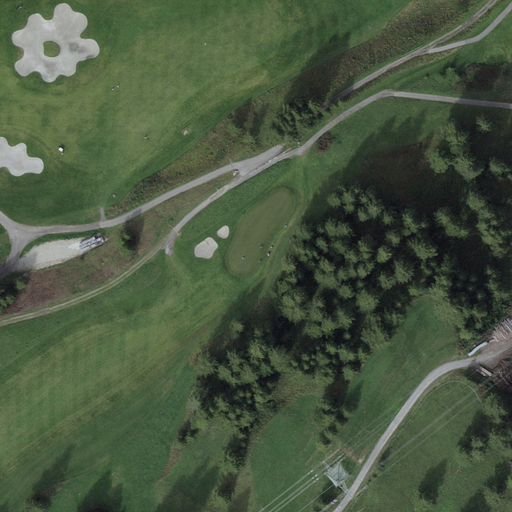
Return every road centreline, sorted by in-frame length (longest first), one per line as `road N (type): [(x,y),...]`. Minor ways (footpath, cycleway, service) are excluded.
road 1 (track): [(494,0),(479,17),(312,119),(127,274),(56,309),(0,325)]
road 2 (track): [(231,184),(385,94),(511,106)]
road 3 (track): [(20,231),(108,223),(260,161)]
road 4 (track): [(337,511),(431,377),(511,345)]
